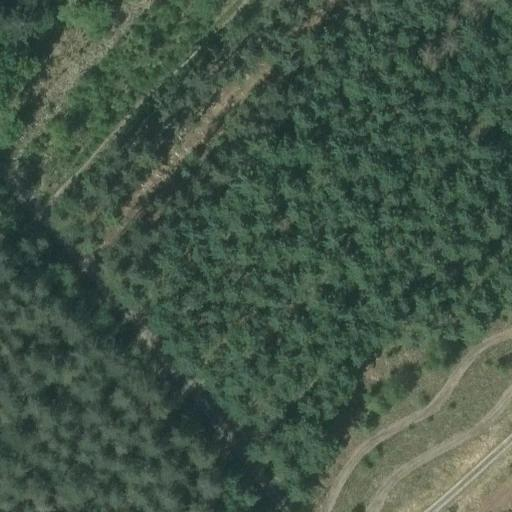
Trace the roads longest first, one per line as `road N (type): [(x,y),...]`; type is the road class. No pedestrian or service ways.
road 1 (track): [(45,210),(282,511)]
road 2 (track): [(38,202),(232,0)]
road 3 (track): [(414,511),(511,434)]
